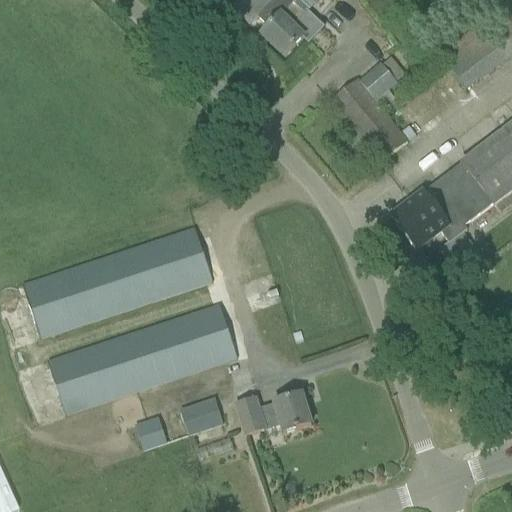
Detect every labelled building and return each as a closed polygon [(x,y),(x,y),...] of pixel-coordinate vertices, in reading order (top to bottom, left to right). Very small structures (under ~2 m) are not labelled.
[(274,0),(270,4),(265,0),(243,0),(232,13),(249,28),(256,20),(268,31),(261,39),(285,62),(303,43),(307,48),(323,31),(306,15),(305,17),(292,5),(296,0),(274,0)] [(302,0),(314,10),(322,0),(302,0)] [(460,90),(511,58),(511,21),(444,63),(460,90)] [(358,83),(332,104),(357,135),(383,114),(358,83)] [(495,208),(496,209),(501,216),(511,207),(511,128),(433,189),(466,231),(495,208)] [(468,234),(466,231),(433,189),(391,221),(416,254),(440,235),(450,248),(468,234)] [(23,289),(40,342),(208,287),(213,286),(195,233),(23,289)] [(237,362),(220,309),(216,310),(48,365),(65,418),(107,405),(237,362)] [(475,337),(482,358),(493,354),(486,333),(475,337)] [(237,409),(246,440),(281,429),(284,438),(312,429),(302,398),(260,413),(257,402),(237,409)] [(217,403),(181,415),(189,441),(225,428),(217,403)] [(134,427),(142,454),(167,447),(158,420),(134,427)] [(0,511),(14,511),(0,479),(0,511)]
